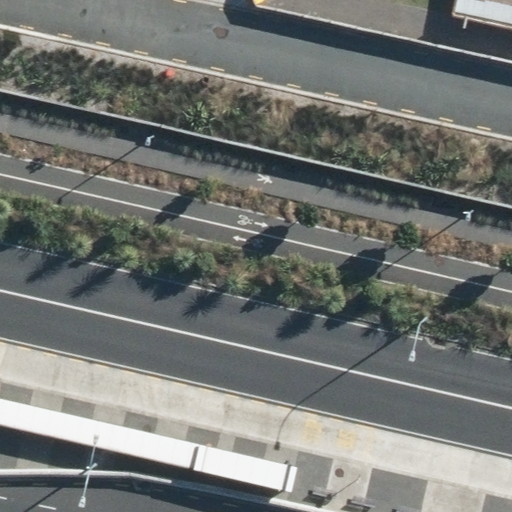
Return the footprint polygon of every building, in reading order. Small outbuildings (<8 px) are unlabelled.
[(0,0),(0,286),(46,297),(106,27),(76,20),(80,0),(0,0)] [(511,0),(448,0),(445,15),(511,30),(511,0)] [(229,143),(234,120),(219,117),(231,56),(182,46),(166,130),(229,143)] [(354,78),(247,56),(234,120),(229,143),(193,325),(259,338),(244,411),(342,430),(363,325),(307,314),(354,78)] [(511,124),(471,117),(411,414),(511,434),(511,124)] [(0,427),(290,495),(296,468),(0,399),(0,427)]
